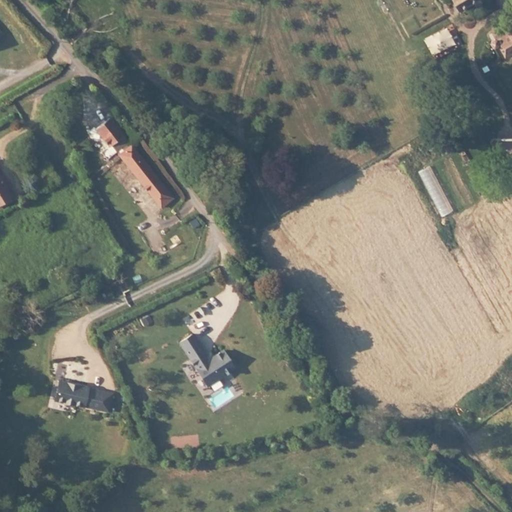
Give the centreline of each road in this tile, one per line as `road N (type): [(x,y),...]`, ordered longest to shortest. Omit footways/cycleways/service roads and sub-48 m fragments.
road 1 (track): [(509,511),(460,457),(362,423),(238,258)]
road 2 (unclassified): [(238,258),(22,0)]
